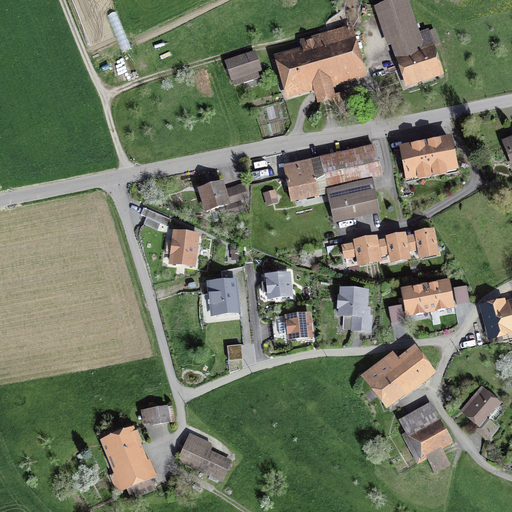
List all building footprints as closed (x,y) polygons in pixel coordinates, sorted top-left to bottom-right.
[(404,0),(399,0),(378,7),(402,84),(439,72),(431,46),(438,44),(433,30),(416,36),(404,0)] [(307,54),(281,61),(290,93),(314,86),(318,101),(332,98),(327,80),(361,70),(349,29),(304,42),(307,54)] [(257,57),(226,67),(233,90),(264,79),(257,57)] [(343,93),(332,98),(345,119),(354,111),(343,93)] [(453,144),(400,155),(407,187),(460,177),(453,144)] [(511,144),(503,147),(511,170),(511,144)] [(329,198),(374,188),(386,185),(378,150),(285,171),(293,206),(329,198)] [(225,187),(199,196),(207,219),(250,204),(245,188),(228,194),(225,187)] [(374,188),(329,198),(336,227),(381,217),(374,188)] [(277,194),(264,197),(268,211),(280,208),(277,194)] [(172,221),(144,208),(140,216),(146,219),(144,225),(158,231),(160,225),(168,229),(172,221)] [(433,232),(416,235),(420,257),(437,254),(433,232)] [(201,240),(175,237),(171,271),(197,274),(201,240)] [(405,237),(388,240),(392,261),(409,258),(405,237)] [(375,240),(355,244),(359,265),(379,261),(375,240)] [(291,275),(267,278),(270,303),(294,300),(291,275)] [(236,277),(214,279),(218,307),(240,305),(236,277)] [(426,288),(430,310),(451,306),(447,283),(426,288)] [(466,287),(453,289),(456,305),(469,303),(466,287)] [(430,310),(426,288),(404,292),(408,314),(430,310)] [(339,319),(345,319),(344,333),(363,335),(364,321),(369,321),(370,292),(341,291),(339,319)] [(488,307),(483,311),(484,319),(490,341),(511,334),(511,300),(503,303),(488,307)] [(401,306),(388,308),(391,325),(404,323),(401,306)] [(311,316),(286,319),(289,344),(314,342),(311,316)] [(396,355),(364,378),(388,412),(437,376),(417,348),(400,360),(396,355)] [(484,390),(462,416),(481,432),(503,406),(484,390)] [(432,405),(401,423),(423,463),(454,446),(432,405)] [(170,408),(141,413),(144,429),(173,424),(170,408)] [(137,428),(101,443),(122,496),(158,481),(137,428)] [(214,448),(190,437),(178,465),(222,485),(232,463),(211,454),(214,448)]
